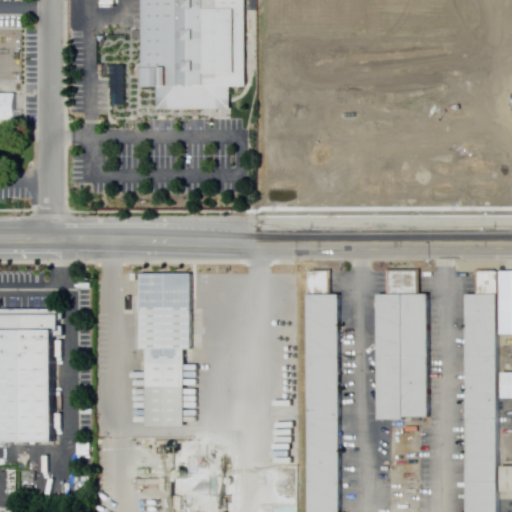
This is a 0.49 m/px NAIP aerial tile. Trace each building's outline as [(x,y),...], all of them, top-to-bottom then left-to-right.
[(146,0),(249,0),(250,88),(235,89),(235,111),(162,111),(162,89),(146,89),(146,0)] [(0,95),(19,95),(19,121),(0,121),(0,95)] [(410,419),(384,419),(383,294),(391,294),(391,269),(424,269),(424,294),(434,294),(435,417),(409,417),(410,419)] [(346,511),(312,511),(311,270),(335,270),(335,294),(345,294),(346,511)] [(504,511),(472,511),(470,294),(482,294),(482,272),(502,272),(502,294),(503,294),(504,511)] [(190,427),(152,427),(152,350),(146,350),(146,274),(197,274),(197,349),(190,349),(190,427)] [(0,309),(68,309),(68,320),(64,320),(65,329),(60,330),(61,441),(0,441),(0,309)]
